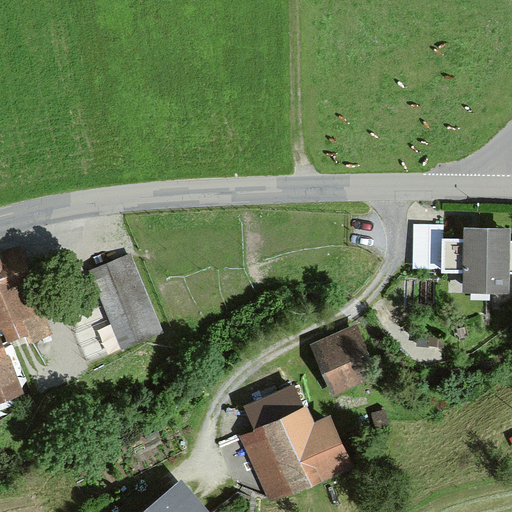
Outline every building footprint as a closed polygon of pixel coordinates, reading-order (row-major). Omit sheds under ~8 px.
[(505,231),(459,231),(459,241),(440,241),(439,272),(459,272),(459,291),(503,292),(502,273),(511,273),(511,242),(505,243),(505,231)] [(15,258),(0,264),(0,400),(20,393),(0,343),(0,341),(42,324),(15,258)] [(130,258),(91,274),(123,353),(162,337),(130,258)] [(355,327),(314,346),(336,394),(377,375),(355,327)] [(281,364),(237,387),(260,432),(244,441),(278,506),(356,466),(330,416),(313,425),(281,364)] [(210,511),(181,477),(140,511),(210,511)]
